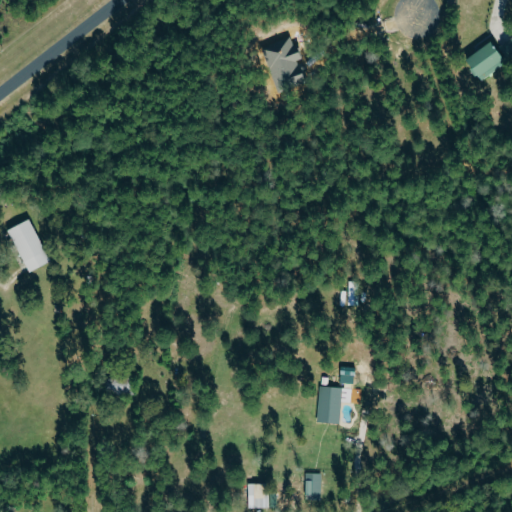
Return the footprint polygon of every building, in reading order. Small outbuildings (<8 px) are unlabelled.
[(480,81),(506,65),(492,43),(467,59),(480,81)] [(28,272),(50,262),(30,219),(8,229),(28,272)] [(318,422),(341,423),(341,402),(349,402),(350,388),(319,386),(318,422)] [(322,473),(307,473),(306,499),(321,499),(322,473)] [(248,511),(264,511),(263,485),(241,485),(242,498),(248,498),(248,511)]
